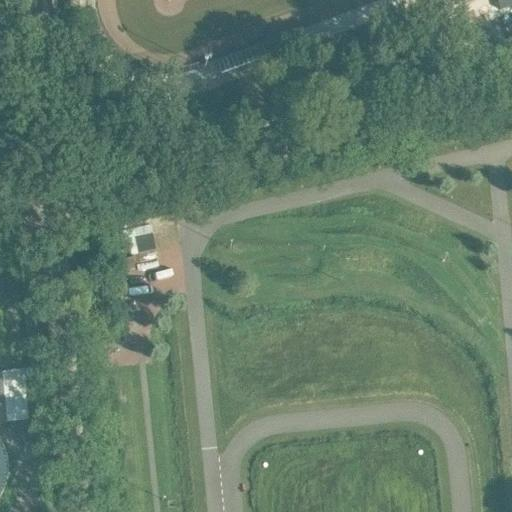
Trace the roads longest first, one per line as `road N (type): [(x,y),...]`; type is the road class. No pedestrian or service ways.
road 1 (unclassified): [(50,203),(511,89)]
road 2 (unclassified): [(78,511),(50,203)]
road 3 (track): [(30,0),(50,203)]
